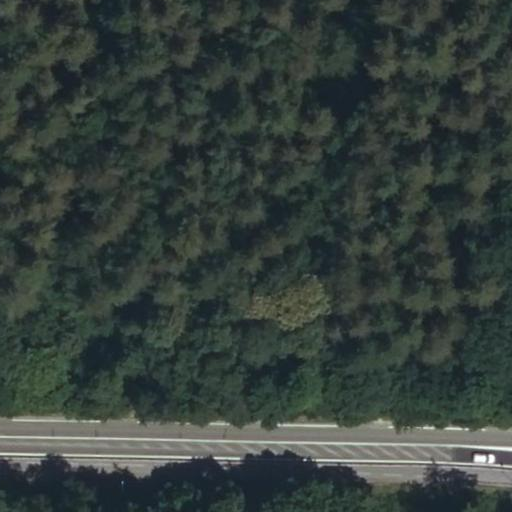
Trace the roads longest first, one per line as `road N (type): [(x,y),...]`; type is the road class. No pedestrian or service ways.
road 1 (primary): [(53,445),(511,473)]
road 2 (primary): [(511,437),(53,445)]
